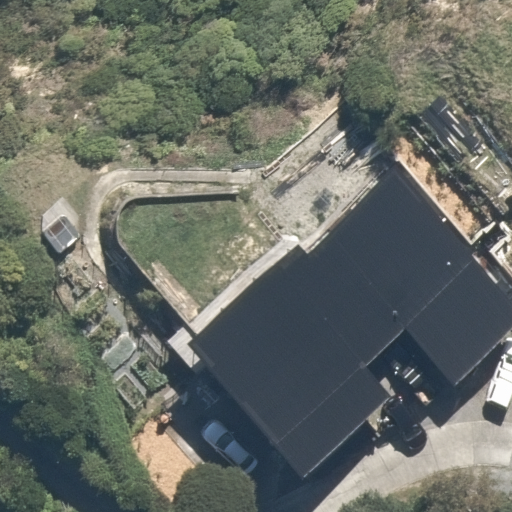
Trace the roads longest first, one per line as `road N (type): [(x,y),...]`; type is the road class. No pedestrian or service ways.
road 1 (residential): [(511,446),(484,438),(411,458),(315,511)]
road 2 (residential): [(108,511),(0,416)]
